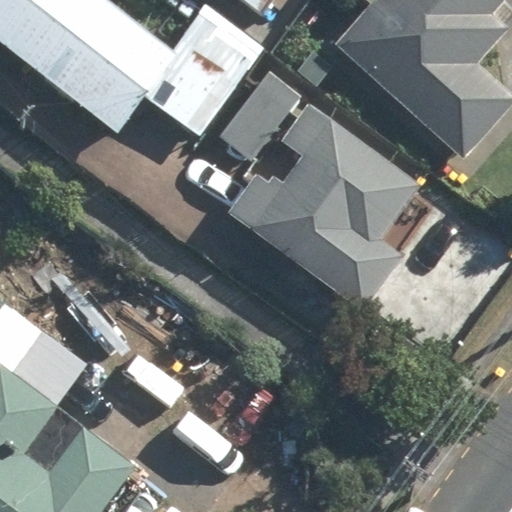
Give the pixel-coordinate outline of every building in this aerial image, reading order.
[(0,0),(0,62),(113,145),(141,109),(196,148),(263,57),(213,20),(209,26),(174,0),(163,0),(143,28),(176,51),(167,63),(81,0),(0,0)] [(328,57),(459,172),(511,113),(511,109),(474,76),(506,41),(487,25),(507,2),(505,0),(349,0),(346,4),(362,19),(328,57)] [(254,166),(298,102),(261,77),(217,141),(254,166)] [(433,210),(303,117),(225,224),(360,323),(400,267),(396,264),(433,210)] [(0,511),(106,511),(130,480),(77,441),(44,486),(19,468),(52,423),(0,384),(0,511)]
